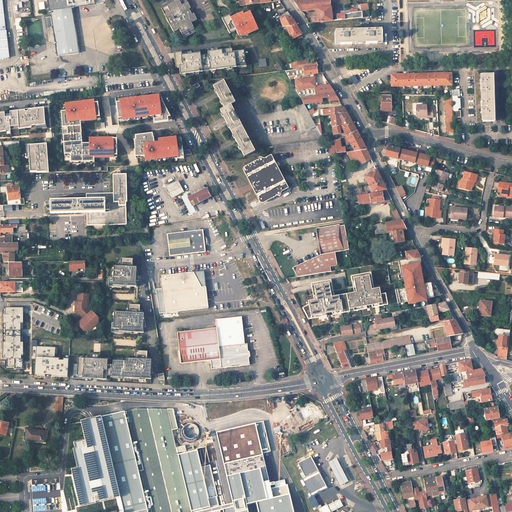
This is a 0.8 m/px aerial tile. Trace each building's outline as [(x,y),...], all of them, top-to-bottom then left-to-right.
[(0,0),(0,58),(9,57),(6,31),(5,31),(1,0),(0,0)] [(46,0),(49,12),(50,12),(51,17),(44,18),(46,29),(52,28),(56,56),(78,53),(72,9),(80,7),(79,0),(76,0),(73,0),(72,0),(46,0)] [(83,0),(84,1),(85,0),(86,0),(88,3),(87,4),(92,13),(101,8),(97,0),(83,0)] [(196,19),(186,0),(176,0),(161,8),(173,31),(179,28),(184,37),(195,31),(190,22),(196,19)] [(306,0),(294,1),(296,5),(300,11),(317,9),(331,7),(330,0),(306,0)] [(331,7),(317,9),(317,17),(312,17),(312,19),(312,23),(332,20),(331,7)] [(276,65),(264,40),(258,41),(243,10),(228,12),(242,43),(251,42),(255,68),(277,66),(276,65)] [(296,25),(288,12),(283,15),(283,17),(281,18),(284,27),(286,27),(293,39),(299,36),(300,38),(303,37),(296,25)] [(340,32),(335,32),(335,43),(340,43),(340,44),(346,44),(351,44),(351,42),(365,42),(365,43),(371,43),(377,43),(377,41),(382,41),(381,31),(377,31),(377,30),(365,30),(365,31),(351,32),(351,31),(340,31),(340,32)] [(193,73),(228,69),(225,46),(195,49),(196,54),(191,55),(189,55),(189,56),(188,57),(187,58),(187,59),(187,60),(187,62),(193,73)] [(319,67),(314,58),(298,60),(298,62),(299,68),(317,66),(317,67),(318,67),(319,67)] [(309,74),(322,72),(318,67),(317,67),(317,66),(299,68),(292,69),(286,70),(289,77),(296,76),(299,90),(315,87),(316,87),(314,77),(310,78),(309,74)] [(396,74),(391,74),(391,86),(452,85),(451,73),(443,73),(433,73),(424,74),(415,74),(406,74),(396,74)] [(492,74),(481,75),(481,79),(480,79),(481,92),(482,92),(482,101),(481,101),(481,113),(482,113),(482,121),(493,121),(493,113),(494,113),(494,107),(494,101),(492,101),(492,91),(493,91),(493,85),(493,79),(492,79),(492,74)] [(296,76),(289,77),(291,79),(295,78),(296,89),(297,90),(299,90),(296,76)] [(235,102),(224,81),(213,86),(218,95),(225,108),(221,110),(227,122),(236,140),(245,156),(255,151),(231,105),(235,102)] [(335,93),(330,85),(316,87),(315,87),(317,96),(318,96),(335,93)] [(452,90),(452,96),(453,118),(460,118),(460,112),(458,112),(458,109),(460,109),(459,99),(457,99),(457,97),(459,97),(459,90),(452,90)] [(160,95),(162,95),(160,92),(152,93),(152,96),(148,97),(143,97),(120,100),(120,102),(116,102),(118,118),(123,118),(123,119),(149,116),(149,114),(153,114),(153,116),(154,122),(168,120),(168,116),(171,116),(168,110),(162,100),(159,100),(159,96),(160,95)] [(331,101),(339,100),(336,93),(335,93),(318,96),(318,102),(323,102),(323,98),(331,97),(331,101)] [(391,95),(381,95),(381,111),(391,111),(391,95)] [(317,96),(301,98),(304,103),(304,104),(318,102),(318,96),(317,96)] [(451,97),(445,97),(447,132),(453,132),(451,97)] [(100,117),(98,102),(94,103),(94,101),(65,104),(65,105),(66,111),(64,111),(61,111),(64,154),(65,154),(70,154),(71,156),(71,162),(95,162),(94,158),(114,157),(113,155),(117,155),(117,138),(113,138),(113,139),(109,139),(109,138),(108,138),(90,139),(90,143),(82,143),(81,123),(81,120),(84,119),(84,121),(96,119),(96,117),(100,117)] [(304,104),(304,103),(298,106),(311,129),(317,126),(310,114),(308,111),(304,104)] [(418,116),(426,116),(426,118),(433,118),(432,109),(426,110),(426,105),(416,105),(417,116),(418,116)] [(50,113),(49,106),(40,107),(41,114),(50,113)] [(347,112),(344,107),(324,109),(319,110),(319,116),(324,115),(330,115),(347,112)] [(352,122),(347,112),(330,115),(334,134),(341,133),(340,126),(341,126),(346,136),(357,131),(352,122)] [(395,118),(389,116),(387,123),(394,125),(395,118)] [(38,143),(49,142),(48,129),(40,130),(37,130),(34,130),(32,132),(32,134),(34,135),(37,135),(38,143)] [(362,140),(357,131),(346,136),(343,138),(346,144),(350,142),(354,151),(355,151),(366,150),(362,140)] [(192,154),(190,149),(183,149),(182,138),(179,139),(176,139),(176,137),(159,139),(159,141),(154,142),(154,137),(153,137),(153,133),(135,135),(136,139),(135,139),(135,156),(146,156),(146,160),(175,156),(178,156),(178,158),(184,157),(184,155),(192,154)] [(323,143),(323,140),(318,141),(276,146),(277,153),(324,146),(323,143)] [(341,148),(339,140),(335,141),(335,146),(337,153),(346,152),(346,150),(347,149),(347,147),(341,148)] [(50,157),(49,142),(38,143),(39,152),(35,152),(34,154),(34,156),(35,157),(39,157),(42,157),(50,157)] [(389,147),(387,146),(385,156),(397,159),(399,149),(389,147)] [(371,160),(366,150),(355,151),(354,151),(347,152),(354,165),(360,162),(362,164),(371,160)] [(417,153),(402,150),(400,159),(414,163),(417,153)] [(435,158),(420,154),(417,164),(433,168),(435,158)] [(289,188),(272,155),(266,158),(262,157),(260,157),(259,162),(246,169),(252,180),(263,202),(276,195),(280,196),(282,195),(283,191),(289,188)] [(0,173),(4,173),(8,173),(8,165),(4,166),(0,165),(0,173)] [(438,169),(434,182),(433,187),(442,190),(444,185),(448,172),(438,169)] [(386,189),(377,170),(364,176),(373,193),(386,189)] [(465,172),(463,178),(462,178),(461,183),(465,184),(463,189),(472,191),(473,187),(471,186),(472,181),(475,182),(476,182),(477,175),(465,172)] [(126,174),(113,174),(113,193),(87,193),(86,199),(50,200),(51,214),(87,213),(87,225),(126,224),(126,201),(127,201),(126,174)] [(402,186),(398,179),(393,182),(399,195),(404,192),(401,186),(402,186)] [(183,192),(178,182),(166,187),(172,198),(183,192)] [(511,194),(511,184),(499,183),(499,185),(499,188),(502,188),(502,192),(502,195),(507,196),(507,194),(511,194)] [(19,186),(7,187),(9,200),(20,199),(19,186)] [(363,192),(362,187),(360,187),(360,189),(351,190),(352,196),(358,196),(368,194),(367,192),(363,192)] [(209,197),(204,188),(188,196),(192,206),(209,197)] [(392,200),(387,191),(368,194),(358,196),(359,205),(392,200)] [(192,208),(186,197),(182,199),(190,215),(195,212),(193,208),(192,208)] [(441,200),(432,199),(431,209),(428,209),(427,209),(426,217),(433,218),(441,218),(441,211),(440,211),(441,200)] [(467,209),(452,207),(451,218),(459,219),(466,219),(467,209)] [(494,217),(503,218),(503,216),(511,217),(511,207),(504,207),(504,208),(495,207),(494,212),(494,217)] [(402,221),(397,209),(392,212),(397,222),(402,221)] [(407,230),(402,221),(397,222),(385,224),(386,233),(389,233),(389,232),(403,230),(407,230)] [(12,232),(12,228),(16,228),(17,232),(25,232),(25,224),(0,225),(0,232),(12,232)] [(317,229),(321,255),(293,268),(297,277),(331,272),(331,267),(337,266),(335,253),(349,250),(345,226),(340,226),(340,224),(317,229)] [(386,233),(385,224),(374,225),(376,235),(386,233)] [(203,230),(167,235),(171,256),(206,251),(205,245),(206,244),(207,243),(208,242),(208,241),(207,239),(206,238),(205,238),(204,237),(203,230)] [(403,230),(389,232),(389,233),(391,244),(404,242),(403,230)] [(503,244),(505,235),(503,235),(503,231),(495,230),(494,234),(496,234),(495,239),(495,243),(503,244)] [(0,243),(11,243),(11,237),(3,237),(3,236),(0,235),(0,243)] [(444,248),(443,255),(454,256),(455,240),(443,239),(443,241),(443,243),(444,243),(444,248)] [(11,243),(0,243),(0,250),(0,253),(4,254),(15,254),(19,254),(18,243),(11,243)] [(472,248),(466,247),(466,257),(468,257),(467,264),(477,265),(478,248),(472,248)] [(417,250),(406,252),(407,259),(410,259),(410,260),(418,258),(420,258),(421,258),(417,250)] [(15,254),(4,254),(5,263),(10,263),(15,262),(15,254)] [(494,264),(508,266),(510,256),(495,254),(494,259),(494,264)] [(410,259),(407,259),(401,260),(402,265),(403,272),(400,272),(401,277),(404,277),(404,279),(405,284),(406,288),(403,288),(395,290),(398,303),(404,302),(408,302),(409,304),(426,300),(426,298),(427,298),(431,297),(434,297),(434,296),(433,294),(440,293),(433,282),(425,283),(423,284),(422,281),(422,277),(421,275),(423,275),(423,270),(421,263),(419,264),(418,258),(410,260),(410,259)] [(132,265),(133,259),(121,259),(120,264),(121,264),(121,267),(118,267),(114,266),(114,271),(111,271),(110,277),(109,277),(108,285),(124,286),(136,287),(136,281),(136,276),(138,276),(137,270),(136,270),(136,268),(135,267),(132,267),(132,265)] [(86,269),(85,261),(70,262),(70,270),(78,270),(78,269),(86,269)] [(15,262),(10,263),(10,269),(9,269),(10,276),(22,276),(21,262),(15,262)] [(332,286),(331,280),(311,284),(312,290),(314,289),(316,300),(314,301),(308,302),(309,305),(302,309),(306,314),(309,320),(310,320),(310,317),(316,316),(316,319),(327,317),(326,314),(332,313),(333,315),(344,313),(344,311),(350,310),(350,312),(354,311),(354,309),(359,308),(360,310),(367,309),(367,306),(372,305),(373,308),(384,306),(383,303),(387,302),(386,293),(381,294),(379,288),(374,289),(371,289),(370,279),(372,278),(371,272),(351,276),(352,282),(354,282),(356,292),(354,293),(346,294),(347,297),(343,298),(343,295),(334,297),(332,297),(330,286),(332,286)] [(468,273),(460,272),(459,284),(471,285),(472,275),(468,274),(468,273)] [(163,277),(160,277),(163,299),(165,314),(209,308),(206,287),(202,287),(193,273),(163,277)] [(23,282),(0,281),(0,292),(15,292),(15,291),(23,291),(23,282)] [(88,295),(77,294),(77,302),(77,306),(75,306),(75,312),(81,318),(84,316),(85,318),(83,320),(81,322),(81,328),(84,331),(90,331),(93,328),(90,325),(98,318),(88,306),(88,295)] [(491,302),(480,301),(479,310),(480,310),(479,315),(490,316),(491,302)] [(447,307),(445,302),(439,303),(435,304),(436,311),(441,310),(442,312),(449,310),(447,307)] [(436,311),(435,304),(434,304),(427,306),(430,322),(438,320),(438,319),(436,311)] [(140,311),(140,305),(128,305),(128,310),(128,313),(125,313),(116,312),(116,315),(114,315),(113,323),(111,323),(111,331),(131,332),(143,333),(144,327),(143,327),(144,322),(145,322),(144,317),(143,317),(143,314),(142,314),(139,313),(139,311),(140,311)] [(32,311),(21,311),(21,326),(32,326),(32,311)] [(215,329),(176,333),(178,363),(209,361),(210,369),(249,366),(247,344),(243,344),(240,317),(214,320),(215,329)] [(394,318),(373,322),(374,325),(376,325),(377,329),(377,330),(396,327),(394,318)] [(458,326),(454,319),(444,321),(445,327),(447,337),(463,334),(458,326)] [(360,324),(341,327),(343,336),(362,333),(361,331),(360,325),(360,324)] [(510,330),(498,329),(496,331),(496,334),(497,335),(500,336),(499,348),(504,348),(502,359),(506,360),(510,330)] [(7,335),(0,335),(0,339),(0,348),(4,348),(4,342),(12,342),(12,339),(12,335),(7,335)] [(367,344),(368,352),(412,344),(410,336),(367,344)] [(445,340),(444,337),(437,339),(439,351),(451,348),(449,339),(445,340)] [(343,352),(342,342),(333,343),(336,354),(343,352)] [(415,354),(413,345),(406,346),(408,356),(415,354)] [(67,378),(68,359),(54,359),(55,348),(32,347),(32,377),(67,378)] [(151,368),(152,368),(151,363),(151,360),(149,360),(146,360),(146,357),(147,357),(147,352),(135,351),(135,356),(135,359),(133,359),(126,359),(126,362),(119,361),(112,361),(112,365),(107,365),(107,360),(98,359),(98,355),(90,354),(90,357),(90,359),(85,359),(84,359),(82,358),(74,358),(73,376),(83,376),(83,378),(91,379),(91,377),(97,377),(97,379),(106,380),(106,376),(110,376),(110,377),(125,378),(131,378),(146,379),(151,379),(151,374),(151,372),(150,372),(151,368)] [(377,351),(368,353),(370,364),(385,361),(384,358),(382,358),(382,354),(383,354),(383,351),(377,352),(377,351)] [(349,368),(343,352),(336,354),(343,369),(349,368)] [(11,355),(0,355),(0,361),(5,361),(16,361),(16,353),(11,353),(11,355)] [(483,377),(486,376),(484,372),(482,369),(477,370),(476,369),(473,369),(471,360),(458,362),(440,366),(442,376),(447,375),(446,370),(456,368),(455,367),(459,366),(462,381),(464,380),(483,377)] [(428,371),(431,385),(431,386),(432,392),(433,396),(438,395),(437,387),(437,382),(436,382),(436,380),(441,379),(439,369),(432,370),(431,368),(427,368),(428,371)] [(416,373),(416,371),(410,372),(403,373),(404,379),(405,385),(418,383),(416,373)] [(431,385),(428,371),(416,373),(418,383),(418,384),(427,381),(428,385),(431,385)] [(485,383),(483,377),(464,380),(465,387),(485,383)] [(363,392),(374,390),(377,389),(376,378),(374,379),(362,381),(363,392)] [(452,395),(450,383),(444,385),(446,396),(452,395)] [(492,400),(489,390),(480,391),(482,401),(492,400)] [(63,397),(58,397),(57,404),(55,403),(54,414),(61,415),(63,397)] [(465,407),(464,401),(447,404),(448,411),(465,407)] [(214,415),(217,427),(255,417),(252,404),(214,415)] [(371,407),(359,409),(361,419),(373,416),(371,407)] [(499,418),(497,407),(484,409),(486,420),(493,419),(499,418)] [(295,511),(291,493),(290,493),(288,484),(286,484),(284,479),(271,482),(263,452),(270,451),(263,421),(218,431),(235,503),(220,505),(207,446),(178,455),(173,429),(177,428),(173,408),(146,408),(136,409),(127,411),(128,415),(127,415),(124,409),(101,414),(80,418),(85,438),(74,442),(75,448),(73,448),(77,466),(71,467),(79,505),(120,495),(122,510),(114,511),(295,511)] [(507,426),(505,416),(499,418),(493,419),(495,426),(492,427),(493,431),(496,430),(496,434),(506,432),(505,426),(507,426)] [(412,422),(413,432),(428,431),(427,420),(412,422)] [(8,424),(0,421),(0,433),(6,435),(8,424)] [(377,435),(378,441),(385,439),(387,453),(386,453),(389,468),(395,467),(387,430),(383,431),(382,424),(375,426),(377,435)] [(46,432),(27,430),(26,440),(35,441),(35,440),(45,441),(46,432)] [(192,431),(183,435),(186,444),(196,441),(192,431)] [(464,433),(456,435),(457,442),(454,442),(456,451),(467,449),(464,433)] [(511,444),(511,436),(511,433),(502,435),(505,450),(511,448),(511,445),(511,444)] [(433,445),(424,447),(425,457),(435,455),(434,453),(441,452),(439,442),(437,442),(436,439),(432,440),(433,445)] [(443,443),(445,453),(456,451),(454,442),(454,440),(450,441),(447,442),(443,443)] [(490,441),(478,442),(479,454),(491,453),(490,441)] [(408,453),(402,454),(404,465),(418,462),(417,455),(419,455),(418,451),(416,452),(416,450),(413,449),(408,450),(408,453)] [(311,455),(298,461),(305,476),(318,469),(311,455)] [(329,462),(341,485),(348,481),(336,458),(329,462)] [(324,484),(319,473),(320,473),(318,469),(305,476),(302,478),(310,495),(327,487),(325,484),(324,484)] [(477,470),(466,472),(468,483),(479,481),(477,470)] [(436,477),(423,480),(425,492),(433,490),(434,496),(439,495),(439,494),(436,477)] [(436,477),(439,494),(444,493),(443,487),(444,487),(444,483),(443,478),(441,479),(441,477),(436,477)] [(411,482),(401,484),(404,499),(414,497),(412,488),(411,482)] [(49,511),(49,488),(41,488),(41,511),(49,511)] [(412,488),(414,497),(415,501),(419,500),(420,509),(429,508),(425,492),(423,493),(423,492),(418,493),(417,488),(412,488)] [(498,511),(495,495),(490,495),(490,496),(492,507),(492,511),(498,511)] [(492,507),(490,496),(465,500),(467,511),(492,507)] [(465,498),(454,500),(457,511),(461,511),(467,511),(465,500),(465,498)] [(337,500),(327,506),(329,510),(339,505),(337,500)]
